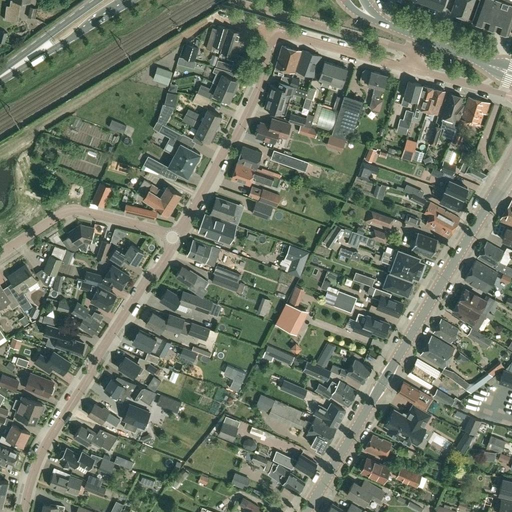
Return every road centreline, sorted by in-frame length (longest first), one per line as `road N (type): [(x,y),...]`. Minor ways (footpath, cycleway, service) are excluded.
road 1 (secondary): [(306,511),(511,170)]
road 2 (residential): [(20,511),(47,441),(177,239)]
road 3 (residential): [(177,239),(266,77),(274,34)]
road 4 (residential): [(0,251),(63,208),(177,239)]
road 5 (primary): [(0,78),(133,0)]
road 6 (residential): [(411,63),(274,34)]
road 7 (primary): [(98,0),(0,74)]
